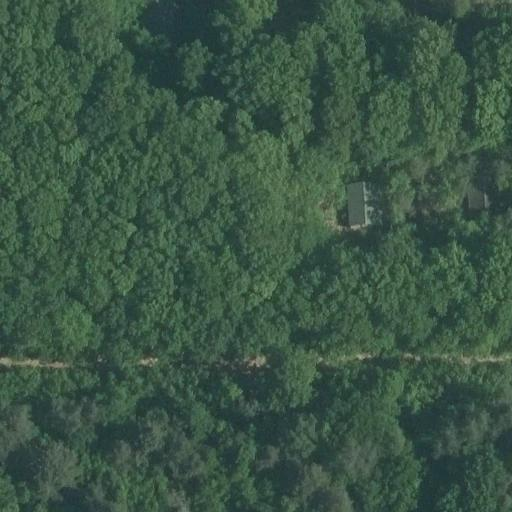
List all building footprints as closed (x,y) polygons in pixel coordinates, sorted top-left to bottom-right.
[(137,0),(140,52),(174,50),(171,0),(137,0)] [(270,0),(274,46),(307,44),(304,0),(270,0)] [(394,0),(396,39),(430,37),(428,0),(394,0)] [(465,183),(469,225),(503,222),(500,181),(465,183)] [(345,190),(349,232),(383,229),(380,188),(345,190)]
